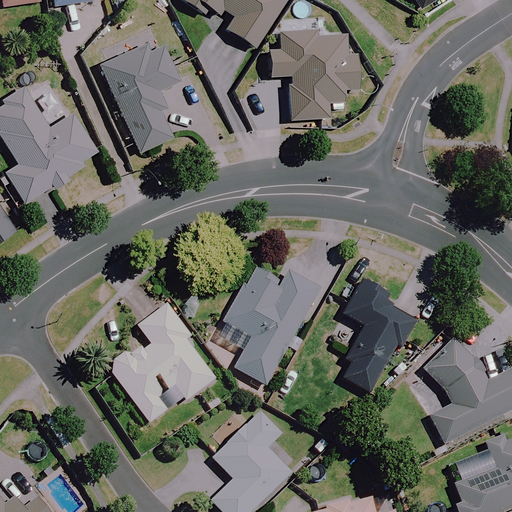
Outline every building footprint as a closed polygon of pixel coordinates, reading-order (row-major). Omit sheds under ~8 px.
[(40,3),(39,0),(0,0),(2,8),(40,3)] [(289,0),(181,0),(180,3),(226,29),(224,32),(260,53),(289,0)] [(411,0),(420,13),(439,0),(411,0)] [(347,34),(279,34),(279,53),(269,53),(269,79),(288,79),(288,122),(327,122),(327,111),(341,111),(341,93),(358,93),(358,57),(347,57),(347,34)] [(162,50),(152,54),(149,46),(99,69),(138,155),(171,140),(160,115),(165,113),(157,94),(178,84),(162,50)] [(48,131),(26,92),(0,106),(0,136),(17,167),(4,174),(22,205),(83,170),(78,163),(95,154),(73,116),(48,131)] [(0,242),(15,234),(0,210),(0,242)] [(281,288),(253,273),(224,326),(252,341),(235,372),(267,389),(319,292),(288,275),(281,288)] [(386,297),(364,284),(344,319),(367,332),(340,380),(369,397),(394,352),(399,354),(415,325),(381,306),(386,297)] [(191,339),(167,308),(137,330),(143,339),(105,368),(149,426),(167,413),(183,401),(186,404),(215,382),(186,343),(191,339)] [(422,371),(440,390),(449,410),(430,419),(444,447),(511,413),(511,371),(488,384),(459,341),(422,371)] [(280,437),(259,415),(212,461),(232,482),(210,504),(218,511),(252,511),(290,475),(266,451),(280,437)] [(511,511),(511,439),(487,449),(489,455),(448,470),(461,506),(455,508),(456,511),(511,511)] [(6,510),(0,502),(0,511),(61,511),(47,493),(24,511),(17,501),(6,510)] [(373,511),(370,500),(326,511),(373,511)]
